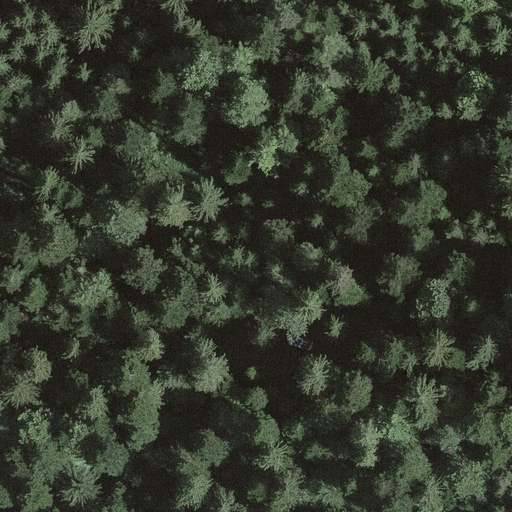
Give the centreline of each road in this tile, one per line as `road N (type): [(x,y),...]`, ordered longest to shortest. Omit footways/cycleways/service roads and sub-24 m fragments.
road 1 (track): [(511,384),(248,355)]
road 2 (track): [(248,355),(184,334),(138,306)]
